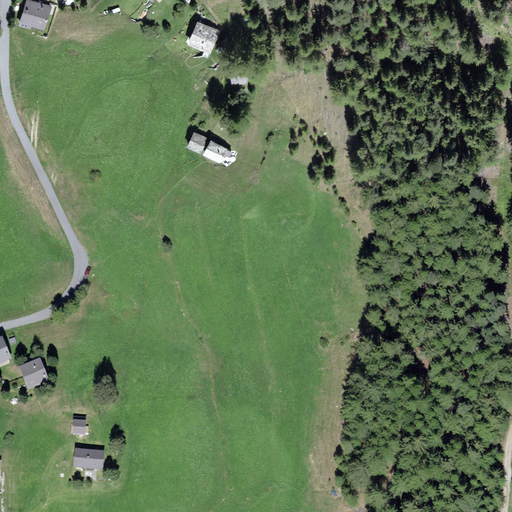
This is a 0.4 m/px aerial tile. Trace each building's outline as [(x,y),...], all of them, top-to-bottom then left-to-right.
[(74,0),(56,0),(57,0),(60,0),(63,0),(65,9),(76,7),(74,0)] [(52,9),(32,2),(23,24),(44,31),(52,9)] [(221,32),(197,22),(188,43),(212,53),(221,32)] [(205,140),(191,133),(185,146),(199,153),(205,140)] [(232,152),(208,140),(201,155),(219,163),(223,154),(230,158),(232,152)] [(6,343),(0,345),(0,367),(14,362),(6,343)] [(44,365),(24,372),(32,392),(52,384),(44,365)] [(84,422),(78,422),(77,437),(89,438),(89,427),(84,427),(84,422)] [(108,456),(81,454),(80,470),(107,471),(108,456)]
